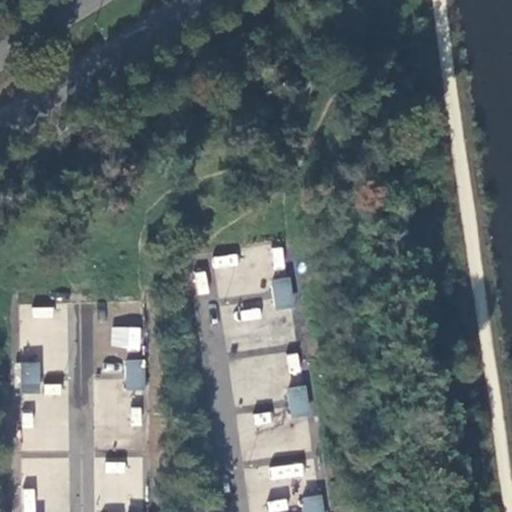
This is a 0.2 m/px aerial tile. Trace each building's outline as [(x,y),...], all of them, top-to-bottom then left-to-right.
[(213,267),(237,264),(236,254),(212,257),(213,267)] [(290,275),(272,278),(274,292),(275,298),(276,309),(295,306),(290,275)] [(139,349),(141,327),(111,325),(110,347),(139,349)] [(144,359),(126,359),(126,374),(126,378),(126,390),(144,390),(144,359)] [(40,361),(21,361),(21,392),(40,392),(40,382),(40,376),(40,361)] [(96,368),(95,437),(122,437),(122,425),(140,425),(140,411),(123,411),(124,368),(96,368)] [(305,384),(287,387),(289,401),(290,408),(292,418),(310,415),(305,384)] [(32,411),(21,411),(20,450),(65,451),(67,394),(32,393),(32,411)] [(131,464),(107,460),(100,499),(124,504),(131,464)] [(270,466),(272,479),(302,475),(301,463),(270,466)] [(22,489),(21,511),(34,511),(35,489),(22,489)] [(324,511),(322,495),(303,497),(305,508),(305,511),(324,511)]
